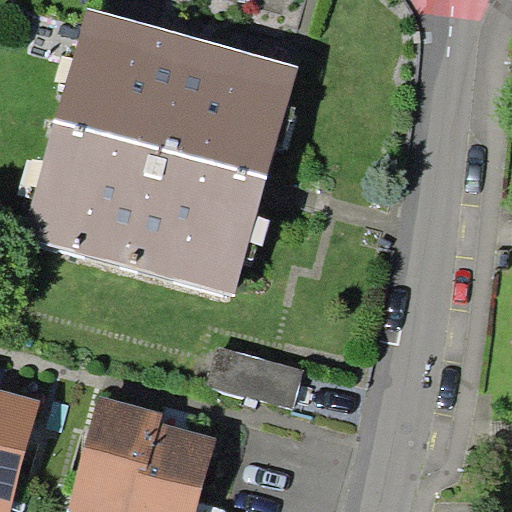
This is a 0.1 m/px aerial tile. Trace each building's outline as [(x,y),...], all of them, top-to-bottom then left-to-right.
[(224,307),(292,81),(71,17),(5,245),(224,307)] [(511,321),(502,324),(504,499),(511,498),(511,321)] [(295,371),(212,354),(204,390),(287,407),(295,371)] [(0,509),(24,406),(0,400),(0,509)] [(155,417),(88,403),(64,511),(188,511),(203,444),(151,433),(155,417)]
